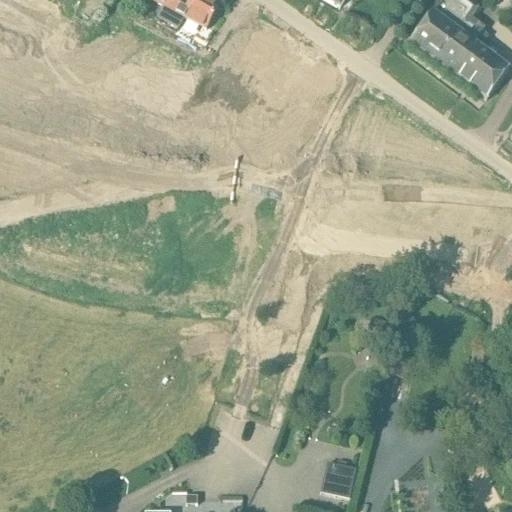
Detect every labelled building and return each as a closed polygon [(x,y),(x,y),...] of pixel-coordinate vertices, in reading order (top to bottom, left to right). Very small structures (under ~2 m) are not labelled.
[(144,0),(163,10),(168,0),(144,0)] [(194,0),(168,0),(163,10),(175,16),(168,28),(177,32),(183,21),(194,0)] [(219,6),(208,0),(194,0),(183,21),(204,32),(219,6)] [(320,0),(338,10),(343,0),(320,0)] [(440,0),(408,44),(450,75),(481,33),(481,34),(484,31),(470,21),(478,11),(463,0),(440,0)] [(113,13),(107,25),(117,31),(123,19),(113,13)] [(171,45),(150,33),(137,57),(148,63),(156,49),(166,55),(171,45)] [(481,34),(481,33),(450,75),(486,102),(508,72),(479,51),(488,39),(481,34)] [(186,74),(198,81),(207,63),(195,56),(186,74)] [(320,497),(349,504),(356,473),(327,467),(320,497)]
